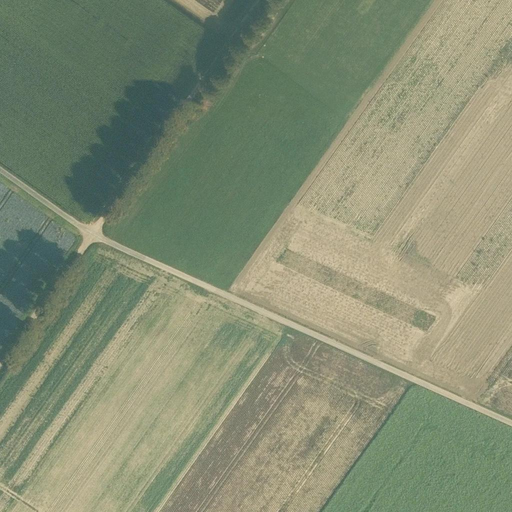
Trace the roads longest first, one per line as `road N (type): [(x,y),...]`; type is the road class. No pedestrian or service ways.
road 1 (track): [(511,424),(92,236),(0,170)]
road 2 (track): [(0,370),(263,0)]
